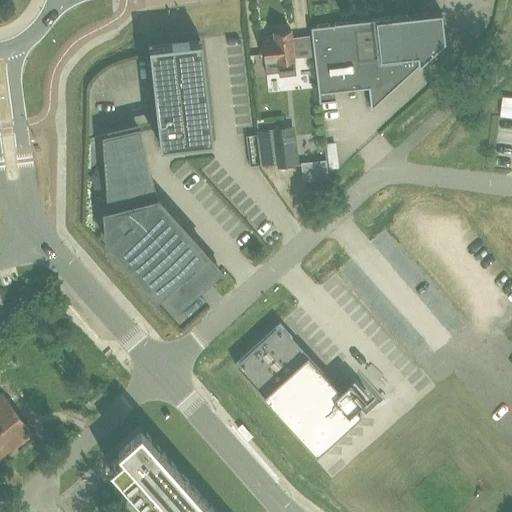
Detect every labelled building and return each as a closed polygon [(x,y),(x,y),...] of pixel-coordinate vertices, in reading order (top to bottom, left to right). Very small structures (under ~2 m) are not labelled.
[(334,91),(368,87),(371,108),(438,45),(436,28),(443,27),(441,11),(311,26),(319,101),(335,99),(334,91)] [(296,74),(295,64),(291,28),(274,30),(274,34),(262,36),(266,72),(279,70),(279,76),(296,74)] [(157,116),(157,122),(160,145),(213,139),(211,124),(210,124),(200,40),(189,41),(189,40),(171,42),(172,43),(150,45),(150,51),(151,54),(157,105),(156,105),(157,116)] [(511,96),(502,96),(500,116),(511,117),(511,96)] [(111,237),(107,240),(156,294),(160,290),(176,309),(208,280),(220,269),(204,251),(204,250),(157,198),(153,186),(152,187),(142,146),(137,127),(147,125),(157,122),(157,116),(146,119),(107,128),(109,134),(104,135),(111,237)] [(257,135),(256,135),(260,162),(259,162),(259,165),(261,165),(261,162),(277,160),(278,163),(278,166),(294,164),(299,163),(294,125),(289,126),(289,125),(273,127),(273,128),(274,133),(257,135)] [(344,393),(280,323),(235,364),(316,453),(361,412),(360,411),(370,401),(369,400),(372,398),(358,383),(355,385),(354,384),(344,393)] [(2,393),(0,395),(0,458),(32,432),(2,393)] [(216,511),(140,425),(117,445),(123,453),(109,465),(150,511),(216,511)]
